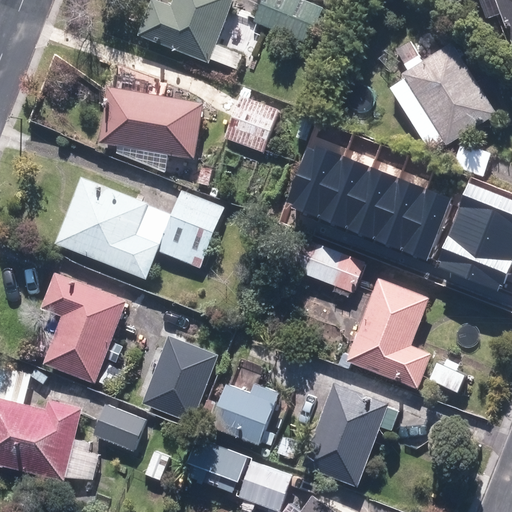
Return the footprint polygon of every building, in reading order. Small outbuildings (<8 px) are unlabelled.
[(160,0),(157,0),(142,35),(212,65),(215,59),(244,71),(260,34),(231,22),(240,0),(178,0),(176,6),(160,0)] [(309,45),(324,6),(308,0),(266,0),(257,23),(309,45)] [(511,0),(482,0),(490,22),(507,16),(511,29),(511,0)] [(407,79),(394,87),(432,151),(447,142),(450,147),(502,116),(459,43),(434,58),(422,36),(399,50),(411,71),(404,75),(407,79)] [(119,155),(170,170),(172,153),(200,156),(207,101),(111,88),(104,144),(120,146),(119,155)] [(265,153),(282,110),(255,99),(257,94),(247,90),(228,138),(265,153)] [(492,155),(462,144),(454,165),(484,176),(492,155)] [(319,218),(342,157),(316,146),(314,151),(308,148),(287,202),(293,204),(291,207),(319,218)] [(372,168),(342,157),(319,218),(348,229),(372,168)] [(399,178),(372,168),(348,229),(375,240),(399,178)] [(150,282),(163,252),(204,270),(230,208),(186,189),(176,214),(87,176),(59,243),(150,282)] [(427,189),(399,178),(375,240),(403,251),(427,189)] [(457,210),(511,231),(511,200),(468,183),(457,210)] [(452,199),(427,189),(403,251),(427,261),(452,199)] [(447,236),(511,261),(511,231),(457,210),(447,236)] [(364,260),(298,236),(286,267),(353,291),(364,260)] [(436,263),(502,289),(511,265),(511,261),(447,236),(436,263)] [(132,300),(60,272),(45,310),(66,318),(48,364),(100,384),(132,300)] [(433,297),(383,278),(349,365),(422,393),(437,353),(415,344),(433,297)] [(218,355),(168,336),(142,404),(193,423),(218,355)] [(327,401),(337,376),(308,365),(288,414),(308,422),(318,397),(327,401)] [(0,466),(66,481),(99,481),(104,456),(95,454),(97,442),(76,437),(82,406),(52,400),(50,405),(28,401),(34,373),(2,366),(0,375),(0,466)] [(395,404),(340,382),(307,466),(362,488),(395,404)] [(255,393),(234,384),(215,426),(260,445),(282,394),(260,384),(255,393)] [(150,419),(109,404),(98,435),(139,450),(150,419)] [(282,511),(295,474),(255,461),(242,500),(280,511),(282,511)] [(339,511),(318,496),(306,511),(339,511)]
